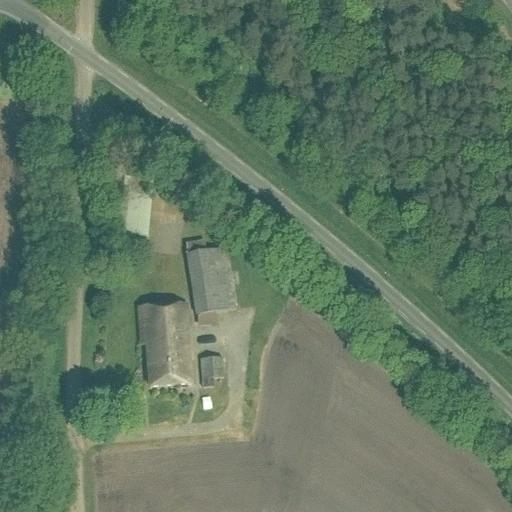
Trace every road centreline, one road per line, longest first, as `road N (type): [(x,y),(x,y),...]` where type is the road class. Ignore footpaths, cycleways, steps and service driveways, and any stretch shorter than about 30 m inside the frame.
road 1 (primary): [(84,55),(220,155),(511,409)]
road 2 (unclassified): [(78,511),(84,55)]
